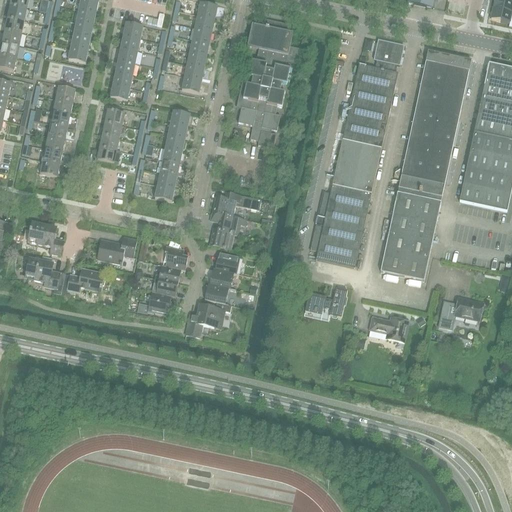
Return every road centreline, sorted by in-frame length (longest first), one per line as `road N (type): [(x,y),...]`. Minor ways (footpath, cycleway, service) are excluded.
road 1 (primary): [(403,435),(0,342)]
road 2 (unclassified): [(360,283),(302,272),(361,17)]
road 3 (unclassified): [(360,283),(417,29)]
road 4 (unclassified): [(482,44),(447,216),(511,225)]
road 5 (residential): [(242,0),(186,233)]
road 6 (residential): [(186,233),(0,196)]
road 7 (primary): [(490,511),(458,459),(403,435)]
